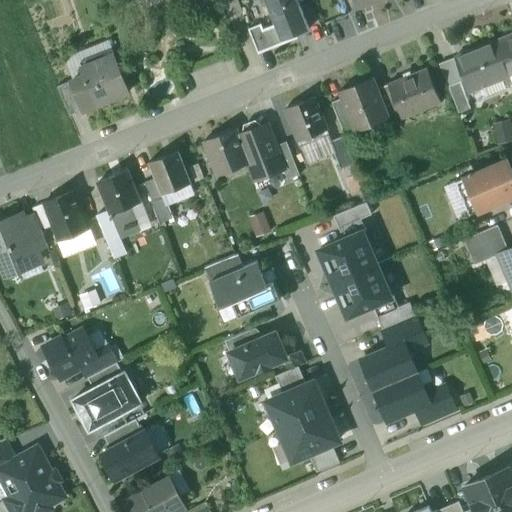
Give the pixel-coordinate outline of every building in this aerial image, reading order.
[(263,30),(271,49),(298,38),(297,36),(309,31),(297,0),(264,0),(275,25),(263,30)] [(261,24),(249,30),(254,42),(259,55),(271,49),(263,30),(261,24)] [(511,35),(496,42),(509,75),(511,74),(511,35)] [(62,60),(70,82),(84,77),(81,69),(115,55),(109,41),(62,60)] [(496,42),(455,58),(468,92),(509,75),(496,42)] [(115,55),(81,69),(84,77),(70,82),(82,111),(130,92),(115,55)] [(428,69),(388,84),(388,85),(402,119),(441,103),(428,69)] [(372,78),(340,91),(343,98),(356,132),(388,119),(376,89),(372,78)] [(70,116),(82,111),(70,82),(57,87),(70,116)] [(460,82),(449,87),(459,113),(471,109),(460,82)] [(402,119),(388,85),(376,89),(388,119),(390,124),(402,119)] [(343,98),(332,103),(345,137),(356,132),(343,98)] [(313,99),(286,110),(298,142),(326,131),(313,99)] [(511,122),(511,120),(494,124),(498,146),(511,142),(511,122)] [(267,125),(261,127),(260,125),(255,121),(244,125),(244,131),(245,134),(239,136),(250,164),(249,164),(255,180),(283,169),(284,169),(275,147),(267,125)] [(236,129),(204,141),(217,176),(249,164),(250,164),(239,136),(236,129)] [(345,137),(331,142),(341,169),(356,163),(345,137)] [(299,176),(286,142),(275,147),(284,169),(283,169),(288,180),(299,176)] [(177,152),(149,163),(156,179),(162,195),(163,195),(190,184),(177,152)] [(511,171),(507,160),(455,183),(470,216),(511,197),(511,171)] [(127,171),(98,183),(109,211),(120,238),(120,239),(139,231),(131,211),(127,213),(126,209),(140,203),(127,171)] [(156,179),(145,183),(153,204),(165,199),(163,195),(162,195),(156,179)] [(190,184),(163,195),(165,199),(167,206),(173,204),(195,195),(190,184)] [(74,192),(43,204),(51,225),(57,240),(88,228),(74,192)] [(165,199),(153,204),(161,223),(164,222),(172,219),(167,206),(165,199)] [(344,240),(363,231),(366,230),(362,219),(373,215),(368,202),(334,217),(344,240)] [(43,204),(33,209),(35,214),(41,229),(51,225),(43,204)] [(177,217),(173,204),(167,206),(172,219),(177,217)] [(109,211),(97,215),(108,243),(120,238),(109,211)] [(272,231),(264,212),(248,219),(256,237),(272,231)] [(22,214),(4,221),(0,229),(0,257),(2,263),(2,265),(4,272),(11,274),(17,272),(20,265),(39,258),(37,252),(24,219),(22,214)] [(35,214),(24,219),(37,252),(48,248),(41,229),(35,214)] [(498,225),(465,240),(475,265),(499,254),(508,250),(498,225)] [(319,250),(333,283),(378,265),(363,231),(344,240),(319,250)] [(511,248),(508,250),(499,254),(511,284),(511,248)] [(79,253),(65,258),(69,267),(82,262),(79,253)] [(238,254),(205,268),(210,281),(243,267),(238,254)] [(243,267),(210,281),(221,307),(232,302),(239,317),(281,299),(273,282),(267,284),(257,261),(243,267)] [(392,299),(378,265),(333,283),(348,318),(373,307),(392,299)] [(373,307),(382,330),(415,315),(410,304),(399,308),(395,298),(392,299),(373,307)] [(415,315),(382,330),(390,348),(400,344),(404,353),(427,343),(415,315)] [(251,330),(225,341),(230,352),(255,341),(251,330)] [(75,336),(64,341),(63,337),(45,347),(62,379),(82,368),(97,359),(94,353),(87,339),(87,337),(85,332),(80,331),(75,333),(75,336)] [(255,341),(230,352),(241,378),(257,371),(258,373),(271,367),(271,365),(287,358),(276,332),(255,341)] [(390,348),(369,357),(365,367),(369,376),(367,382),(373,385),(375,390),(416,372),(411,359),(406,357),(404,353),(400,344),(390,348)] [(108,346),(94,353),(97,359),(82,368),(88,379),(117,363),(108,346)] [(306,362),(301,351),(290,356),(295,367),(306,362)] [(117,363),(88,379),(94,389),(116,377),(123,373),(117,363)] [(277,376),(284,395),(307,385),(299,367),(277,376)] [(416,372),(375,390),(377,396),(375,402),(381,404),(385,413),(395,417),(416,408),(426,404),(422,395),(420,391),(422,386),(416,372)] [(94,389),(73,400),(89,431),(132,408),(116,377),(94,389)] [(269,402),(281,430),(322,413),(317,403),(321,401),(313,382),(307,385),(284,395),(269,402)] [(445,385),(422,395),(426,404),(416,408),(424,426),(457,412),(445,385)] [(325,423),(322,413),(281,430),(294,461),(310,454),(333,444),(338,442),(330,421),(325,423)] [(136,419),(104,436),(111,449),(143,432),(136,419)] [(111,449),(102,454),(116,479),(158,457),(145,431),(143,432),(111,449)] [(6,439),(0,441),(0,467),(17,458),(6,439)] [(333,444),(310,454),(318,473),(341,463),(333,444)] [(37,448),(17,459),(17,458),(0,467),(0,474),(12,497),(7,499),(13,511),(32,511),(34,511),(44,511),(51,509),(49,505),(64,497),(57,484),(53,483),(49,475),(50,472),(37,448)] [(511,511),(511,474),(509,467),(486,477),(500,511),(511,511)] [(500,511),(486,477),(465,486),(474,508),(476,511),(500,511)] [(168,480),(128,502),(133,511),(174,511),(183,507),(168,480)] [(463,511),(459,502),(434,511),(463,511)] [(210,511),(206,503),(189,511),(210,511)]
